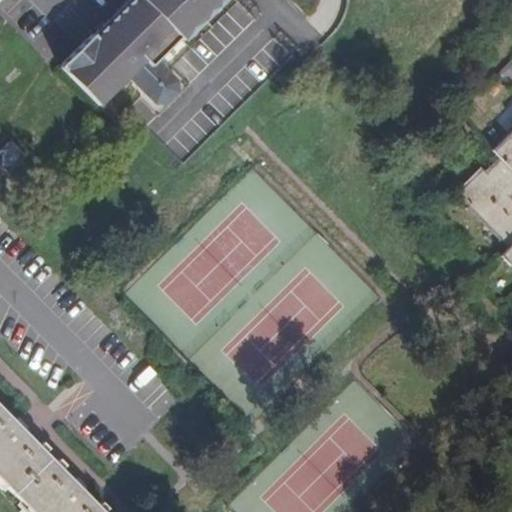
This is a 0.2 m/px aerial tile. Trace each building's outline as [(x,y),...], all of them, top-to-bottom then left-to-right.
[(158,54),(179,34),(184,35),(206,15),(220,0),(127,0),(119,8),(107,20),(94,34),(92,32),(58,64),(96,103),(125,75),(151,100),(165,101),(178,88),(178,76),(158,54)] [(511,140),(507,136),(491,151),(498,158),(511,172),(511,140)] [(0,166),(9,175),(26,158),(10,141),(0,150),(0,166)] [(511,244),(511,200),(511,199),(511,197),(511,172),(498,158),(483,172),(480,168),(454,193),(467,207),(465,209),(498,242),(499,241),(507,250),(511,244)] [(511,244),(507,250),(500,257),(511,268),(511,244)] [(101,511),(0,408),(0,480),(31,511),(101,511)]
